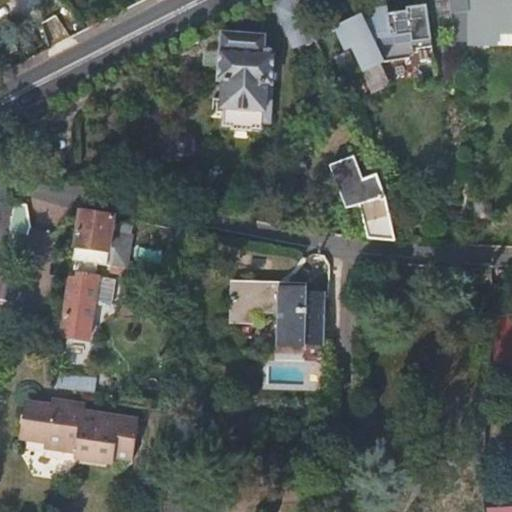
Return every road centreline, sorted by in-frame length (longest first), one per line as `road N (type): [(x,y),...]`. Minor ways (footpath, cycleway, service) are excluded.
road 1 (unclassified): [(0,177),(352,248),(511,256)]
road 2 (unknown): [(352,248),(347,511)]
road 3 (secondary): [(0,102),(199,0)]
